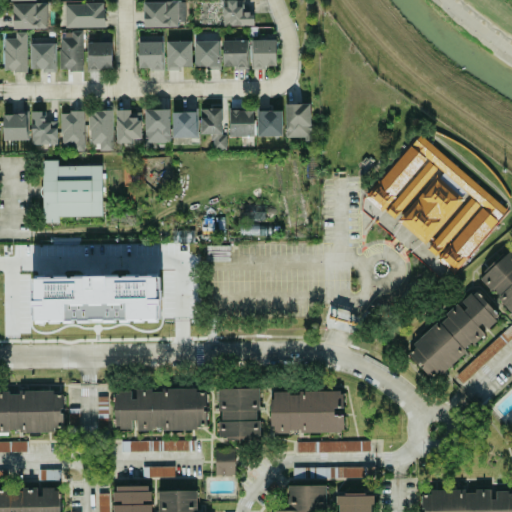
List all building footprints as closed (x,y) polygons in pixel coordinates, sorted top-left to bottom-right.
[(253,25),(253,11),(242,12),(242,0),(222,0),(222,25),(253,25)] [(143,27),(177,26),(177,20),(184,20),(184,1),(143,1),(143,27)] [(46,28),(46,2),(12,3),(12,28),(46,28)] [(64,27),(104,27),(104,2),(64,3),(64,27)] [(60,69),(70,69),(70,71),(83,71),(82,31),(72,31),(72,37),(61,37),(61,49),(60,49),(60,69)] [(25,32),(14,32),(15,38),(3,38),(3,71),(25,71),(25,32)] [(138,67),(137,41),(138,41),(138,35),(162,35),(162,41),(163,70),(150,70),(150,67),(138,67)] [(276,67),(275,39),(250,39),(251,68),(276,67)] [(165,41),(166,69),(181,69),(181,66),(191,66),(191,40),(165,41)] [(219,40),(194,40),(194,68),(219,67),(219,40)] [(247,40),(222,40),(222,67),(247,67),(247,40)] [(55,42),(29,43),(30,70),(55,70),(55,42)] [(88,42),(87,68),(111,69),(112,42),(88,42)] [(285,104),(285,139),(311,138),(310,103),(285,104)] [(173,113),(173,138),(198,137),(197,108),(184,108),(184,113),(173,113)] [(200,117),(200,133),(211,133),(211,149),(226,149),(225,135),(222,135),(221,108),(206,108),(207,117),(200,117)] [(143,109),(144,146),(156,146),(156,143),(169,143),(168,109),(143,109)] [(61,113),(61,133),(62,133),(62,144),(73,144),(73,150),(84,150),(83,110),(70,110),(70,113),(61,113)] [(98,150),(111,150),(110,110),(87,111),(88,143),(98,143),(98,150)] [(116,110),(117,143),(132,143),(131,139),(141,139),(141,112),(130,112),(130,110),(116,110)] [(253,110),(229,110),(229,136),(253,136),(253,110)] [(282,110),(257,110),(257,135),(282,135),(282,110)] [(31,144),(56,144),(56,121),(45,121),(45,111),(31,111),(31,144)] [(27,112),(2,113),(3,140),(28,140),(27,112)] [(436,258),(450,242),(451,243),(483,206),(427,157),(394,194),(395,195),(382,211),(365,196),(379,180),(380,180),(420,134),(506,207),(466,255),(468,256),(453,273),(436,258)] [(42,160),(43,223),(58,222),(58,216),(102,215),(101,165),(58,165),(58,159),(42,160)] [(392,203),(428,161),(437,168),(401,211),(392,203)] [(398,219),(437,174),(463,198),(424,243),(398,219)] [(433,241),(471,197),(479,204),(442,248),(433,241)] [(193,227),(172,228),(173,242),(193,241),(193,227)] [(511,313),(511,251),(509,248),(478,276),(511,313)] [(160,319),(159,276),(34,278),(35,320),(160,319)] [(405,350),(431,379),(499,320),(473,290),(405,350)] [(511,336),(511,322),(455,376),(462,383),(511,336)] [(206,392),(195,392),(195,388),(113,390),(114,428),(132,428),(132,421),(136,421),(136,430),(207,428),(206,392)] [(218,388),(218,438),(259,438),(259,388),(218,388)] [(0,432),(63,429),(61,395),(53,395),(53,390),(0,391),(0,432)] [(343,431),(343,415),(334,415),(334,408),(342,408),(342,391),(288,392),(288,391),(272,391),(273,432),(343,431)] [(78,409),(68,408),(68,426),(77,426),(78,409)] [(107,412),(98,412),(97,438),(105,438),(107,412)] [(0,451),(26,451),(26,440),(0,441),(0,451)] [(188,440),(121,441),(122,451),(188,450),(188,440)] [(296,452),(369,451),(369,441),(296,442),(296,452)] [(215,475),(234,475),(233,448),(214,448),(215,475)] [(112,511),(150,511),(150,485),(113,485),(112,511)] [(325,485),(287,485),(287,509),(271,509),(271,511),(302,511),(302,510),(326,510),(325,485)] [(59,511),(60,487),(22,487),(22,490),(0,489),(0,511),(59,511)] [(420,491),(420,511),(511,511),(511,491),(490,491),(490,489),(420,491)] [(158,490),(158,511),(196,511),(196,490),(158,490)] [(373,511),(373,494),(335,494),(335,511),(373,511)]
